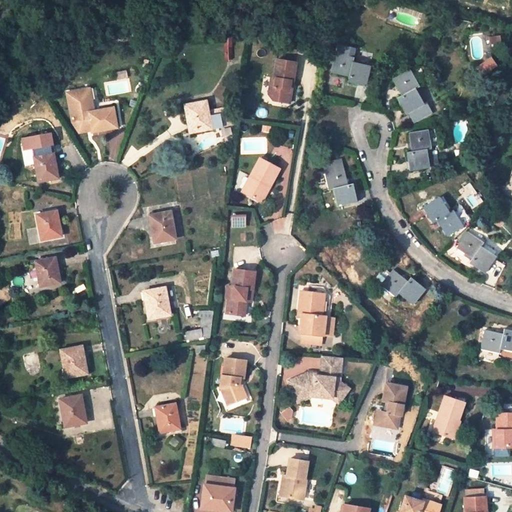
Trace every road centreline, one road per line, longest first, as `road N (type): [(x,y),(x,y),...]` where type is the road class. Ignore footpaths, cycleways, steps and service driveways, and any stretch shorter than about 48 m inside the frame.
road 1 (residential): [(138,511),(94,245)]
road 2 (residential): [(250,511),(282,248)]
road 3 (residential): [(370,130),(378,192),(397,226),(466,287),(511,304)]
road 4 (residential): [(0,445),(130,511)]
road 5 (residential): [(94,245),(122,213),(123,181),(101,171),(83,187)]
